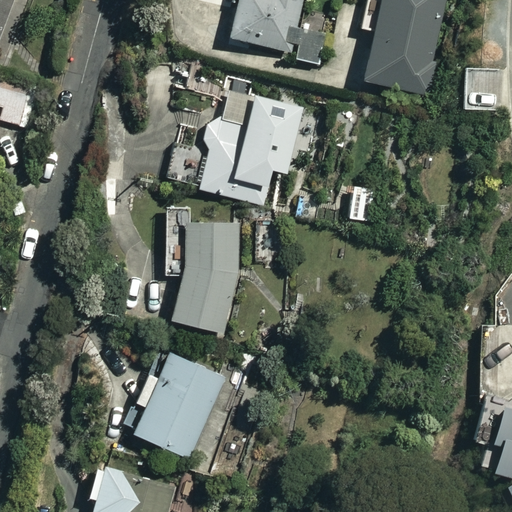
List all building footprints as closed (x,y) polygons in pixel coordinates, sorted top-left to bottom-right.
[(30,0),(0,0),(0,17),(6,0),(27,8),(30,0)] [(299,0),(227,0),(219,33),(287,50),(285,56),(312,63),(321,31),(293,23),(299,0)] [(443,0),(371,0),(354,77),(422,92),(443,0)] [(508,71),(459,67),(456,107),(505,111),(508,71)] [(31,93),(0,82),(0,118),(20,125),(31,93)] [(300,108),(224,89),(217,119),(205,117),(196,155),(169,148),(162,178),(255,201),(264,167),(284,172),(300,108)] [(238,223),(181,213),(162,317),(219,327),(238,223)] [(218,375),(157,347),(146,371),(139,368),(126,397),(134,400),(122,428),(183,455),(218,375)] [(511,393),(502,400),(486,394),(471,434),(484,442),(477,458),(511,509),(511,393)] [(160,511),(169,485),(95,461),(79,510),(80,511),(160,511)]
